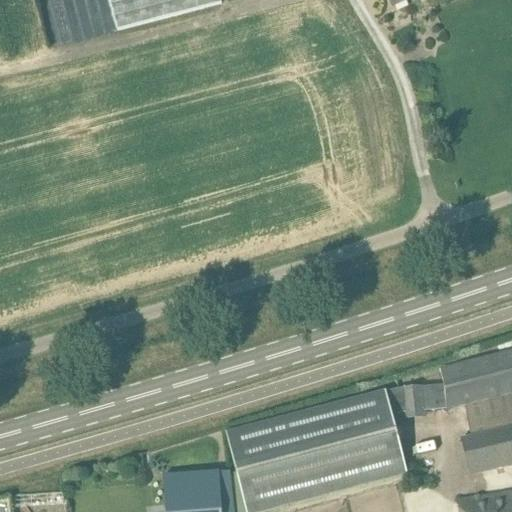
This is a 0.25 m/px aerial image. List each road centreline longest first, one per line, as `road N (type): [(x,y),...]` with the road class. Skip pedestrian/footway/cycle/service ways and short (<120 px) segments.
road 1 (unclassified): [(0,354),(252,285),(511,197)]
road 2 (primary): [(0,437),(511,280)]
road 3 (track): [(274,0),(0,72)]
